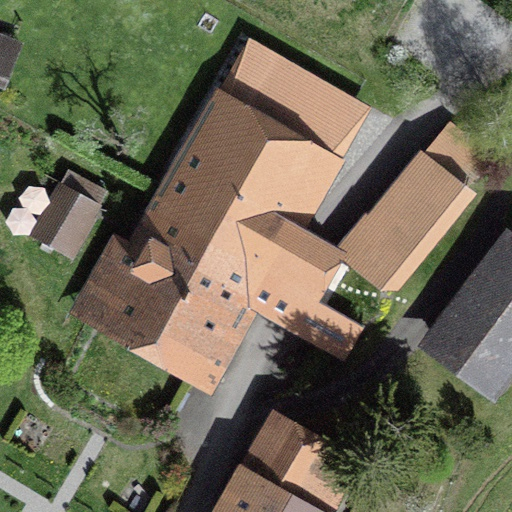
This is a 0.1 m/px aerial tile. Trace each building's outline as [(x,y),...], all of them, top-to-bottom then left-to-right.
[(0,68),(11,43),(0,38),(0,68)] [(363,109),(281,64),(255,112),(235,101),(149,253),(123,238),(86,304),(216,376),(239,334),(223,325),(236,302),(280,326),(331,354),(353,314),(319,295),(335,267),(317,257),(275,234),(320,153),(334,161),(363,109)] [(381,284),(478,160),(441,131),(360,231),(351,226),(329,252),(381,284)] [(91,203),(57,183),(29,230),(63,250),(91,203)] [(482,383),(511,342),(511,245),(509,243),(433,347),(482,383)] [(227,511),(325,511),(355,460),(329,446),(325,453),(276,426),(227,511)]
